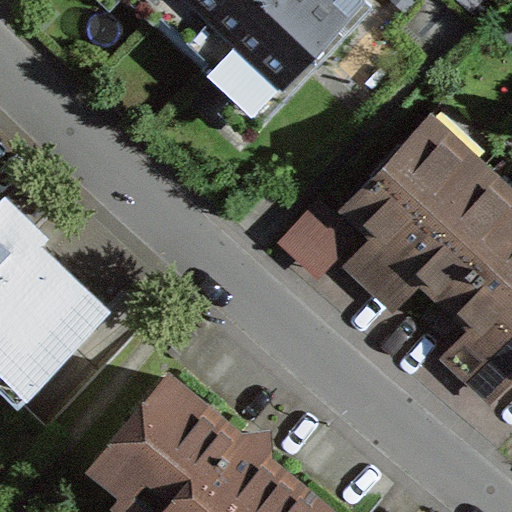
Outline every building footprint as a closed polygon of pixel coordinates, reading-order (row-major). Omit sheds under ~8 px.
[(198,30),(218,49),(202,65),(233,94),(236,91),(265,118),(372,5),(366,0),(133,0),(154,19),(160,13),(189,40),(198,30)] [(379,277),(486,162),(431,111),(347,201),(379,230),(355,256),(379,277)] [(451,298),(511,231),(511,186),(486,162),(379,277),(401,298),(424,273),(451,298)] [(0,384),(17,401),(107,308),(33,238),(35,236),(8,192),(0,199),(0,384)] [(356,233),(318,200),(280,243),(318,276),(356,233)] [(479,367),(511,330),(511,231),(451,298),(477,321),(455,346),(479,367)] [(511,330),(479,367),(500,387),(511,373),(511,330)] [(193,400),(165,377),(126,425),(128,426),(100,461),(162,511),(161,511),(328,511),(309,496),(308,487),(291,473),(281,473),(265,460),(262,435),(237,437),(217,420),(217,411),(201,399),(193,400)]
